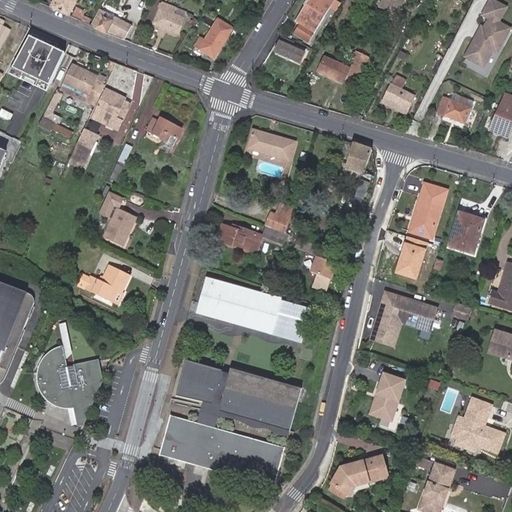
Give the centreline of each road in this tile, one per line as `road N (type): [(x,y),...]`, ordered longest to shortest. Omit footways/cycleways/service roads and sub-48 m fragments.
road 1 (residential): [(112,508),(230,92)]
road 2 (residential): [(400,143),(324,444),(280,511)]
road 3 (residential): [(3,0),(230,92)]
road 4 (residential): [(230,92),(400,143)]
